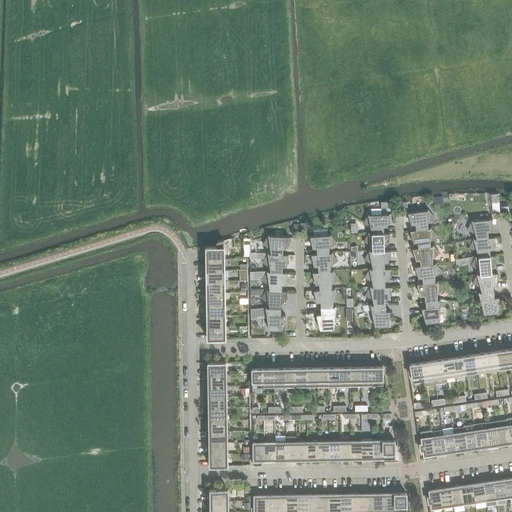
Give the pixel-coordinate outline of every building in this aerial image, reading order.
[(414,224),(415,230),(427,228),(427,223),(434,217),(428,210),(428,209),(427,209),(427,210),(407,213),(410,224),(414,224)] [(370,227),(371,233),(383,232),(383,226),(387,226),(388,214),(368,215),(368,213),(367,214),(363,223),(370,227)] [(474,233),(476,238),(488,237),(487,231),(491,231),(492,219),(472,221),(472,219),(471,220),(467,229),(474,233)] [(427,228),(415,230),(409,230),(413,242),(417,242),(417,248),(429,246),(430,240),(436,235),(430,227),(429,227),(429,228),(427,228)] [(389,232),(383,232),(371,233),(369,233),(369,231),(368,232),(363,241),(370,245),(371,251),(383,250),(383,244),(387,244),(389,232)] [(316,248),(316,254),(328,253),(329,247),(336,243),(330,234),(329,233),(329,235),(309,236),(312,248),(316,248)] [(269,248),(270,254),(282,254),(282,248),(286,248),(289,236),(269,236),(269,235),(268,235),(262,244),(269,248)] [(494,237),(488,237),(476,238),(474,239),(473,237),(472,238),(473,238),(468,247),(476,251),(477,256),(489,255),(489,249),(493,249),(494,237)] [(205,247),(205,259),(223,258),(223,240),(216,242),(216,247),(205,247)] [(429,246),(417,248),(412,248),(415,260),(419,260),(420,265),(432,264),(432,258),(439,253),(433,245),(431,245),(431,246),(429,246)] [(389,250),(383,250),(371,251),(369,251),(369,249),(368,250),(363,259),(371,263),(372,268),(384,268),(384,262),(388,262),(389,250)] [(317,266),(318,272),(330,271),(330,265),(337,260),(331,252),(332,252),(330,251),(330,253),(328,253),(316,254),(310,254),(313,266),(317,266)] [(268,253),(267,253),(258,253),(264,258),(262,262),(269,266),(270,272),(282,272),(282,266),(286,266),(288,254),(282,254),(270,254),(268,254),(268,253)] [(489,255),(477,256),(475,256),(475,255),(474,256),(470,265),(478,269),(479,274),(491,273),(491,267),(494,267),(495,255),(489,255)] [(205,259),(205,270),(223,270),(223,258),(205,259)] [(434,264),(432,264),(420,265),(414,266),(417,278),(421,277),(422,283),(434,282),(434,276),(441,271),(435,263),(435,262),(434,262),(434,264)] [(384,268),(372,268),(370,269),(370,267),(369,268),(364,277),(371,281),(372,287),(384,286),(384,280),(388,280),(390,268),(384,268)] [(330,271),(318,272),(312,272),(314,284),(318,284),(319,290),(331,289),(331,283),(338,278),(333,270),(332,269),(332,271),(330,271)] [(224,281),(223,270),(205,270),(206,281),(224,281)] [(267,271),(266,271),(256,271),(264,275),(261,280),(268,284),(269,290),(281,290),(281,284),(285,284),(287,272),(282,272),(270,272),(267,272),(267,271)] [(491,273),(479,274),(477,274),(477,273),(476,273),(476,274),(472,283),(479,287),(481,292),(493,291),(492,285),(496,285),(497,272),(491,273)] [(434,282),(422,283),(416,284),(420,296),(424,295),(424,301),(436,300),(437,294),(443,289),(437,281),(437,280),(436,280),(436,281),(434,282)] [(206,281),(206,293),(224,293),(224,281),(206,281)] [(390,286),(384,286),(372,287),(370,287),(370,285),(369,286),(364,295),(372,299),(373,305),(385,304),(385,298),(389,298),(390,286)] [(333,289),(331,289),(319,290),(313,290),(316,302),(320,302),(320,308),(332,307),(333,301),(340,296),(334,288),(333,287),(333,289)] [(281,290),(269,290),(267,290),(267,288),(266,289),(265,290),(263,294),(260,298),(267,302),(268,308),(280,308),(280,302),(284,302),(287,290),(281,290)] [(494,297),(493,291),(481,292),(479,292),(478,291),(477,291),(484,314),(497,312),(498,297),(494,297)] [(224,304),(224,293),(206,293),(206,304),(224,304)] [(438,299),(436,300),(424,301),(425,308),(421,308),(425,323),(439,321),(440,298),(439,298),(438,299)] [(385,311),(385,304),(373,305),(371,305),(370,303),(369,304),(370,304),(371,309),(374,326),(388,326),(390,311),(385,311)] [(206,304),(206,316),(224,315),(224,304),(206,304)] [(334,307),(332,307),(320,308),(320,314),(316,314),(319,329),(333,328),(335,305),(334,305),(334,307)] [(460,306),(461,320),(468,319),(467,305),(460,306)] [(280,315),(280,308),(268,308),(266,308),(266,306),(265,307),(268,329),(282,330),(285,315),(280,315)] [(206,316),(206,327),(224,327),(224,315),(206,316)] [(225,339),(224,327),(206,327),(207,339),(225,339)] [(506,349),(495,351),(498,369),(509,367),(506,349)] [(487,370),(498,369),(495,351),(485,352),(487,370)] [(485,352),(474,354),(477,372),(487,370),(485,352)] [(474,354),(463,356),(466,373),(477,372),(474,354)] [(463,356),(453,357),(455,375),(466,373),(463,356)] [(444,377),(455,375),(453,357),(442,359),(444,377)] [(442,359),(431,360),(434,378),(444,377),(442,359)] [(423,380),(434,378),(431,360),(420,362),(423,380)] [(225,362),(207,362),(207,374),(225,374),(225,362)] [(412,381),(423,380),(420,362),(409,364),(412,381)] [(349,385),(360,384),(360,366),(349,367),(349,385)] [(371,366),(360,366),(360,384),(371,384),(371,366)] [(382,366),(371,366),(371,384),(382,384),(382,366)] [(295,367),(284,368),(284,386),(295,386),(295,367)] [(306,367),(295,367),(295,386),(306,385),(306,367)] [(316,367),(306,367),(306,385),(317,385),(316,367)] [(317,385),(328,385),(327,367),(316,367),(317,385)] [(338,367),(327,367),(328,385),(338,385),(338,367)] [(349,367),(338,367),(338,385),(349,385),(349,367)] [(251,386),(263,386),(262,368),(251,368),(251,386)] [(273,368),(262,368),(263,386),(273,386),(273,368)] [(273,386),(284,386),(284,368),(273,368),(273,386)] [(225,385),(225,374),(207,374),(207,385),(225,385)] [(207,385),(208,397),(226,397),(225,385),(207,385)] [(226,408),(226,397),(208,397),(208,408),(226,408)] [(208,420),(226,419),(226,408),(208,408),(208,420)] [(208,420),(208,431),(226,431),(226,419),(208,420)] [(495,421),(498,444),(509,443),(506,419),(495,421)] [(488,446),(498,444),(495,421),(484,422),(485,428),(488,446)] [(456,451),(466,449),(464,431),(463,427),(453,428),(453,433),(456,451)] [(477,447),(488,446),(485,428),(474,430),(477,447)] [(423,456),(434,454),(431,436),(431,431),(430,430),(419,432),(423,456)] [(445,452),(442,434),(441,430),(431,431),(431,436),(434,454),(445,452)] [(466,449),(477,447),(474,430),(464,431),(466,449)] [(208,431),(208,443),(226,442),(226,431),(208,431)] [(445,452),(456,451),(453,433),(442,434),(445,452)] [(361,440),(350,441),(350,459),(361,458),(361,440)] [(372,440),(361,440),(361,458),(372,458),(372,440)] [(383,440),(372,440),(372,458),(383,458),(383,440)] [(394,440),(383,440),(383,458),(394,458),(394,440)] [(296,441),(285,442),(285,460),(296,459),(296,441)] [(307,441),(296,441),(296,459),(307,459),(307,441)] [(318,441),(307,441),(307,459),(318,459),(318,441)] [(328,441),(318,441),(318,459),(329,459),(328,441)] [(339,441),(328,441),(329,459),(340,459),(339,441)] [(350,441),(339,441),(340,459),(350,459),(350,441)] [(226,454),(226,442),(208,443),(208,454),(226,454)] [(264,460),(263,442),(252,442),(253,465),(261,465),(261,460),(264,460)] [(275,460),(274,442),(263,442),(264,460),(275,460)] [(275,460),(285,460),(285,442),(274,442),(275,460)] [(227,466),(226,454),(208,454),(209,466),(227,466)] [(496,498),(506,497),(504,479),(493,480),(496,498)] [(493,480),(482,482),(485,500),(496,498),(493,480)] [(482,482),(471,484),(474,501),(485,500),(482,482)] [(471,484),(461,485),(463,503),(474,501),(471,484)] [(453,505),(463,503),(461,485),(450,487),(453,505)] [(442,506),(453,505),(450,487),(439,488),(442,506)] [(431,508),(442,506),(439,488),(428,490),(431,508)] [(227,489),(209,489),(209,501),(227,501),(227,489)] [(362,493),(351,494),(351,511),(362,511),(362,493)] [(373,493),(362,493),(362,511),(373,511),(373,493)] [(383,493),(373,493),(373,511),(384,511),(383,493)] [(394,493),(383,493),(384,511),(395,511),(394,493)] [(406,493),(394,493),(395,511),(406,511),(406,493)] [(297,511),(297,494),(286,495),(286,511),(297,511)] [(297,494),(297,511),(307,511),(308,494),(297,494)] [(318,511),(319,494),(308,494),(307,511),(318,511)] [(329,494),(319,494),(318,511),(321,511),(330,511),(329,494)] [(340,494),(329,494),(330,511),(340,511),(340,494)] [(351,494),(340,494),(340,511),(351,511),(351,494)] [(253,495),(253,511),(264,511),(264,495),(253,495)] [(264,495),(264,511),(275,511),(275,495),(264,495)] [(275,511),(286,511),(286,495),(275,495),(275,511)] [(209,501),(209,511),(227,511),(227,501),(209,501)]
